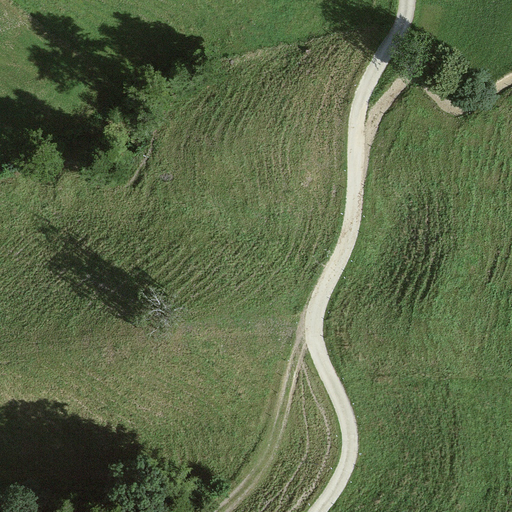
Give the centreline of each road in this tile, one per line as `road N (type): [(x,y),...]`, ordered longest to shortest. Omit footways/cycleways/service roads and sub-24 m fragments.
road 1 (track): [(316,511),(338,482),(349,444),(318,351),(318,304),(351,228),(360,105),(407,0)]
road 2 (track): [(315,327),(301,346),(271,450),(223,511)]
